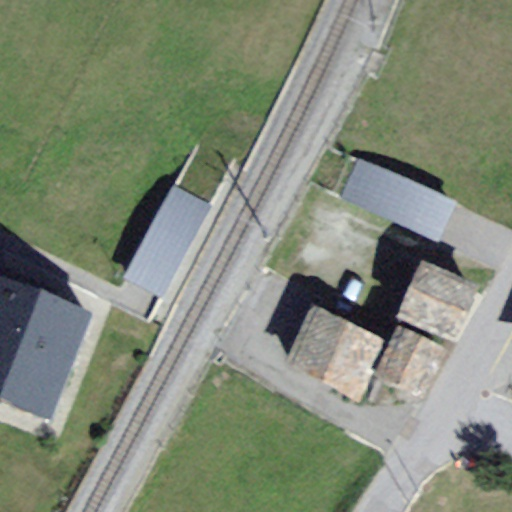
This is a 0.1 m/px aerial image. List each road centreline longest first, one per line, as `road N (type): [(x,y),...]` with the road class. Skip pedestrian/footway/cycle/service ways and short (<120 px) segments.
road 1 (residential): [(150,249),(127,298),(0,237)]
road 2 (unclassified): [(439,415),(511,284)]
